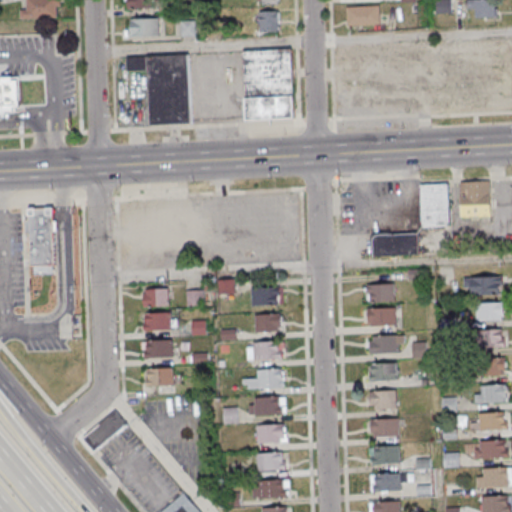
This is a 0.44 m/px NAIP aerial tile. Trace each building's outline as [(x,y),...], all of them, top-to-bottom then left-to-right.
[(23,0),(23,19),(61,19),(60,0),(23,0)] [(158,0),(152,0),(126,0),(127,8),(158,9),(158,0)] [(476,17),(496,17),(496,0),(468,0),(468,9),(476,9),(476,17)] [(380,13),(380,6),(347,6),(347,24),(388,24),(388,13),(380,13)] [(259,32),(280,32),(280,11),(259,11),(259,32)] [(160,36),(160,18),(130,18),(130,36),(160,36)] [(195,35),(194,21),(181,22),(182,35),(195,35)] [(244,50),(245,120),(294,119),(293,49),(244,50)] [(190,54),(126,56),(127,72),(148,71),(149,125),(192,124),(190,54)] [(0,76),(0,111),(24,110),(24,104),(41,104),(40,79),(20,80),(20,76),(0,76)] [(491,181),(460,181),(460,218),(491,218),(491,181)] [(449,184),(422,184),(422,226),(449,226),(449,184)] [(29,274),(58,273),(56,207),(28,207),(29,274)] [(373,234),(373,255),(419,255),(419,234),(373,234)] [(503,276),(465,276),(465,294),(503,294),(503,276)] [(222,292),(235,292),(235,280),(222,280),(222,292)] [(367,302),(396,302),(396,284),(367,284),(367,302)] [(279,287),(252,287),(252,306),(279,306),(279,287)] [(169,307),(169,289),(144,289),(144,307),(169,307)] [(189,307),(206,304),(204,289),(186,292),(189,307)] [(477,302),(477,320),(504,320),(504,302),(477,302)] [(396,326),(396,308),(367,308),(367,326),(396,326)] [(144,313),(144,332),(169,332),(169,313),(144,313)] [(281,314),(256,314),(256,332),(281,332),(281,314)] [(206,335),(206,321),(191,321),(191,335),(206,335)] [(504,330),(480,330),(480,347),(504,347),(504,330)] [(369,353),(404,353),(404,335),(369,335),(369,353)] [(174,340),(144,340),(144,358),(174,358),(174,340)] [(282,360),(282,342),(248,342),(248,360),(282,360)] [(426,357),(425,342),(413,343),(415,358),(426,357)] [(482,376),(506,376),(506,358),(482,358),(482,376)] [(369,381),(399,381),(399,363),(369,363),(369,381)] [(146,368),(146,386),(174,386),(174,368),(146,368)] [(284,389),(284,370),(257,370),(257,380),(245,380),(245,389),(284,389)] [(507,385),(480,385),(480,393),(475,393),(475,403),(507,403),(507,385)] [(397,409),(397,390),(369,390),(369,409),(397,409)] [(252,415),(286,415),(286,397),(252,397),(252,415)] [(96,453),(128,424),(114,409),(82,438),(96,453)] [(237,423),(236,409),(225,409),(226,423),(237,423)] [(479,430),(509,430),(509,412),(479,412),(479,430)] [(371,437),(399,437),(399,418),(371,418),(371,437)] [(257,444),(286,444),(286,426),(257,426),(257,444)] [(509,458),(509,440),(474,441),(475,459),(509,458)] [(371,464),(400,464),(400,446),(370,446),(371,464)] [(444,467),(460,467),(460,452),(444,452),(444,467)] [(286,453),(257,454),(258,472),(287,471),(286,453)] [(511,467),(484,467),(484,477),(477,477),(477,487),(511,486),(511,467)] [(371,474),(371,492),(402,492),(402,482),(409,482),(409,474),(371,474)] [(254,500),(288,500),(288,481),(254,481),(254,500)] [(161,511),(162,511),(201,511),(187,492),(161,511)] [(482,495),(482,511),(510,511),(511,495),(482,495)] [(400,511),(401,501),(371,501),(370,511),(400,511)]
